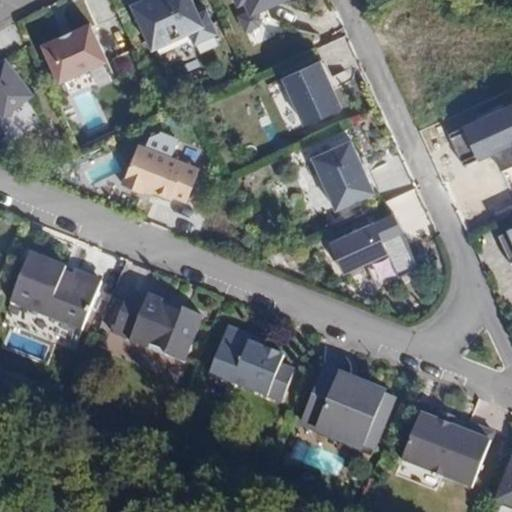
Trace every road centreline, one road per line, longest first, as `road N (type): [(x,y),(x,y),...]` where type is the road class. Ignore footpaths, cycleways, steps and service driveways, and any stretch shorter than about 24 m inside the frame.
road 1 (residential): [(0,183),(411,351)]
road 2 (residential): [(478,286),(356,0)]
